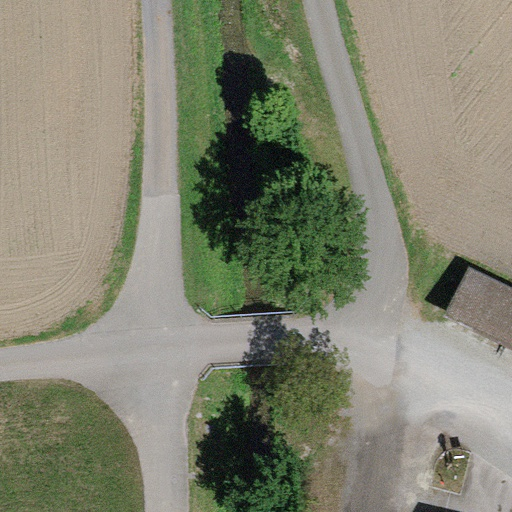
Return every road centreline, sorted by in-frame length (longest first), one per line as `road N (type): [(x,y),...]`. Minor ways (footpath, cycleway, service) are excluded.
road 1 (track): [(319,0),(355,131),(381,337),(511,437)]
road 2 (track): [(166,342),(171,150),(157,0)]
road 3 (unclassified): [(166,342),(381,337)]
road 4 (unclassified): [(166,511),(166,342)]
road 5 (unclassified): [(166,342),(0,364)]
